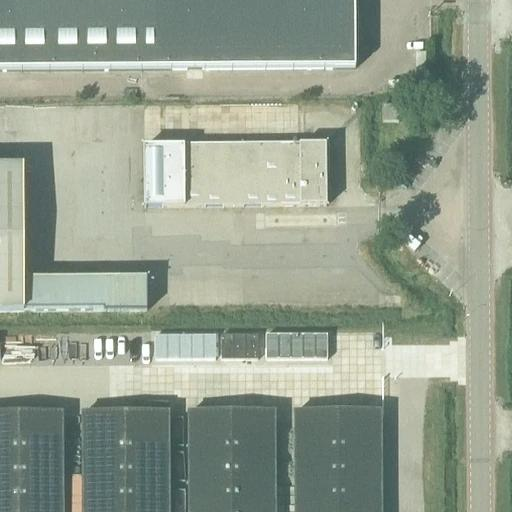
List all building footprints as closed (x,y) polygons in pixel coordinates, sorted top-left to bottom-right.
[(0,0),(0,72),(353,70),(352,0),(0,0)] [(388,83),(388,93),(397,93),(398,83),(388,83)] [(397,108),(381,108),(381,124),(397,124),(397,108)] [(328,206),(328,143),(145,144),(145,206),(328,206)] [(0,310),(156,311),(156,277),(33,277),(33,166),(0,166),(0,310)] [(265,362),(327,362),(327,337),(265,338),(265,362)] [(146,338),(147,362),(206,362),(206,338),(146,338)] [(220,362),(257,362),(257,338),(220,338),(220,362)] [(167,511),(168,414),(146,414),(82,415),(82,511),(167,511)] [(274,511),(274,414),(252,414),(188,414),(188,511),(274,511)] [(380,511),(380,414),(358,414),(294,414),(294,511),(380,511)] [(61,511),(61,415),(40,415),(0,415),(0,511),(61,511)]
